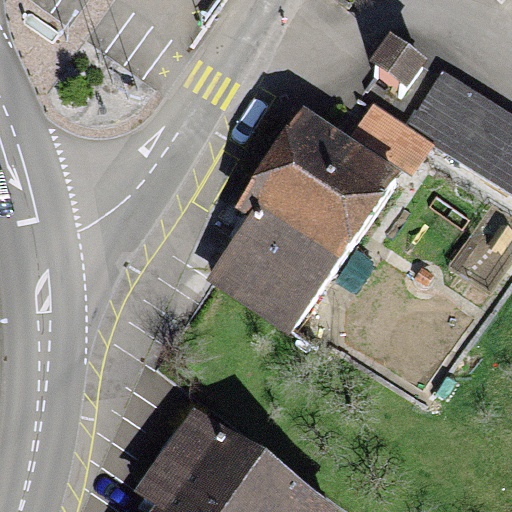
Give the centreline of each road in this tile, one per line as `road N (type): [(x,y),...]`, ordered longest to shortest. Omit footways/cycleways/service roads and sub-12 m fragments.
road 1 (residential): [(33,244),(76,230),(135,192),(265,0)]
road 2 (secondary): [(19,511),(41,373),(33,244)]
